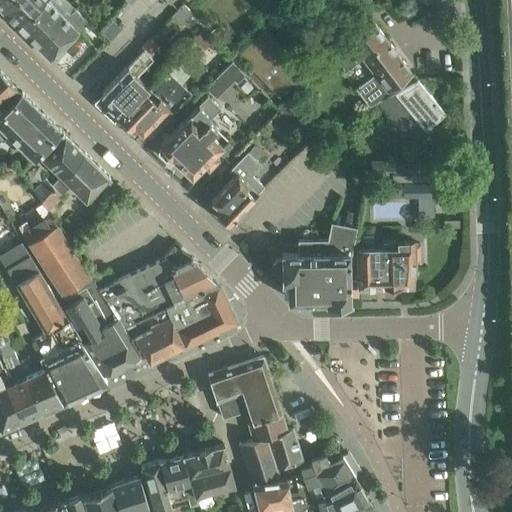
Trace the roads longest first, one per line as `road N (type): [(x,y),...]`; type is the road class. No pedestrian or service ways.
road 1 (tertiary): [(278,322),(0,39)]
road 2 (tertiary): [(481,332),(488,225),(478,0)]
road 3 (residential): [(191,365),(0,446)]
road 4 (tertiary): [(481,332),(278,322)]
road 5 (tertiary): [(473,511),(468,458),(481,332)]
road 6 (residential): [(191,365),(229,440),(250,511)]
